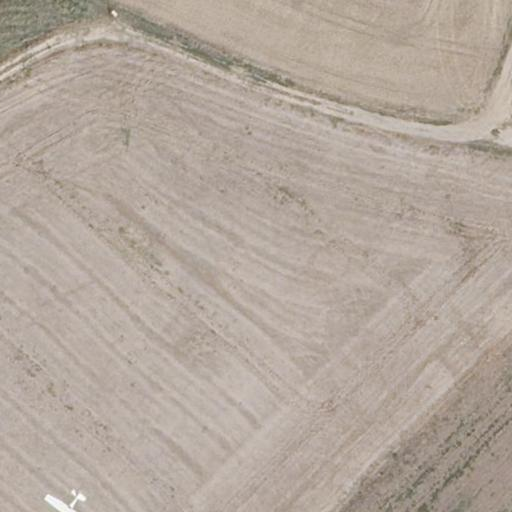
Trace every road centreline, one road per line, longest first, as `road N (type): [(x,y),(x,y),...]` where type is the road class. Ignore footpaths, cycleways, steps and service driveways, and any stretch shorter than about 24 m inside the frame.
road 1 (track): [(122,31),(331,108),(421,130),(480,127)]
road 2 (track): [(0,74),(57,41),(122,31)]
